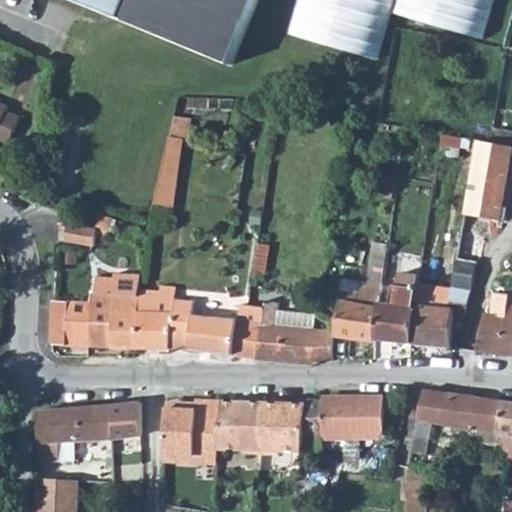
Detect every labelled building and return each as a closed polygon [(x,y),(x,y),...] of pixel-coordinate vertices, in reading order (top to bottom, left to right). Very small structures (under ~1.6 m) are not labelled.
[(74,0),(120,18),(232,64),(258,0),(74,0)] [(298,0),(288,33),(380,60),(393,13),(484,39),(495,0),(298,0)] [(0,103),(0,139),(11,144),(21,118),(7,112),(9,108),(0,103)] [(171,137),(155,204),(173,208),(183,139),(171,137)] [(432,206),(415,203),(413,211),(431,215),(432,206)] [(69,224),(67,241),(96,246),(97,235),(106,238),(112,218),(101,214),(97,229),(69,224)] [(460,254),(449,312),(455,313),(468,316),(478,263),(481,263),(489,220),(466,216),(460,254)] [(381,298),(376,340),(412,344),(416,307),(420,283),(428,231),(420,229),(419,234),(407,233),(399,286),(396,286),(394,300),(381,298)] [(383,280),(389,248),(377,246),(371,278),(383,280)] [(416,307),(412,344),(452,348),(455,313),(449,312),(460,254),(450,252),(441,294),(436,293),(439,286),(420,283),(416,307)] [(91,303),(90,347),(111,348),(138,348),(139,295),(142,281),(116,280),(116,279),(97,277),(96,291),(92,291),(91,303)] [(376,342),(376,340),(381,298),(382,286),(370,284),(369,287),(367,295),(359,293),(360,285),(345,282),(343,296),(341,296),(340,300),(343,301),(340,337),(376,342)] [(359,293),(367,295),(369,287),(360,285),(359,293)] [(484,314),(476,352),(492,354),(511,356),(511,306),(509,306),(510,295),(495,293),(492,315),(484,314)] [(139,295),(138,348),(170,349),(192,351),(195,315),(196,301),(139,295)] [(55,301),(52,345),(67,346),(69,302),(55,301)] [(266,308),(257,359),(311,364),(315,330),(278,327),(280,311),(281,303),(267,301),(266,308)] [(67,346),(90,347),(91,303),(69,302),(67,346)] [(240,319),(234,355),(257,359),(266,308),(242,305),(240,319)] [(280,311),(278,327),(315,330),(316,315),(280,311)] [(195,315),(192,351),(234,355),(240,319),(195,315)] [(315,330),(311,364),(333,362),(334,330),(315,330)] [(426,391),(420,420),(472,430),(471,441),(504,446),(500,434),(505,401),(426,391)] [(306,452),(305,455),(325,457),(324,439),(385,438),(385,397),(323,397),(323,400),(310,399),(310,405),(304,452),(306,452)] [(168,406),(166,461),(196,463),(196,456),(218,457),(219,449),(224,402),(198,401),(197,411),(185,410),(185,407),(168,406)] [(511,401),(505,401),(500,434),(504,446),(509,460),(511,460),(511,401)] [(263,453),(268,404),(224,402),(219,449),(246,450),(246,453),(263,453)] [(41,412),(41,461),(61,462),(75,461),(74,442),(112,440),(143,436),(142,403),(41,412)] [(310,405),(268,404),(263,453),(280,454),(280,451),(304,452),(310,405)] [(40,479),(38,511),(78,511),(81,481),(40,479)]
